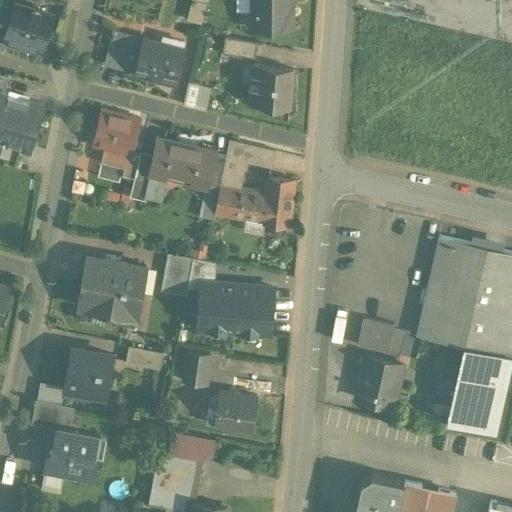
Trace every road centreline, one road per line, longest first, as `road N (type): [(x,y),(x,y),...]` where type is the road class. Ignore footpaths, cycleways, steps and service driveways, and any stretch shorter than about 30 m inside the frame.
road 1 (residential): [(86,0),(0,499)]
road 2 (unclassified): [(323,179),(292,511)]
road 3 (unclassified): [(511,216),(323,179)]
road 4 (unclassified): [(335,0),(323,179)]
